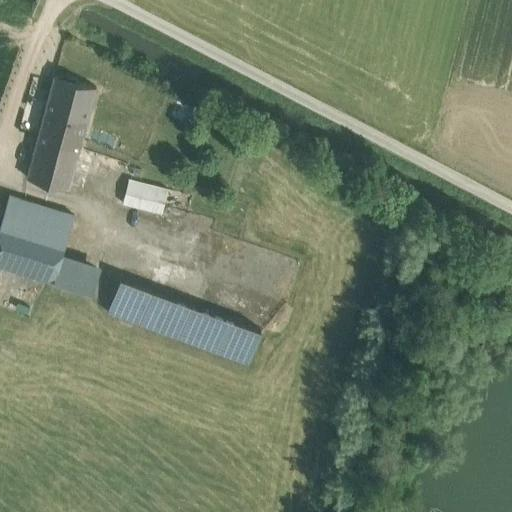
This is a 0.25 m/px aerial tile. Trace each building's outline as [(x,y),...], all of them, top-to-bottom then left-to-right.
[(96,88),(54,76),(45,111),(87,121),(96,88)] [(87,121),(45,111),(27,178),(69,189),(87,121)] [(168,190),(129,180),(123,204),(161,214),(168,190)] [(74,216),(9,196),(2,219),(67,239),(74,216)] [(67,239),(2,219),(0,226),(0,267),(90,295),(98,270),(61,259),(67,239)] [(261,329),(120,278),(107,312),(248,364),(261,329)]
